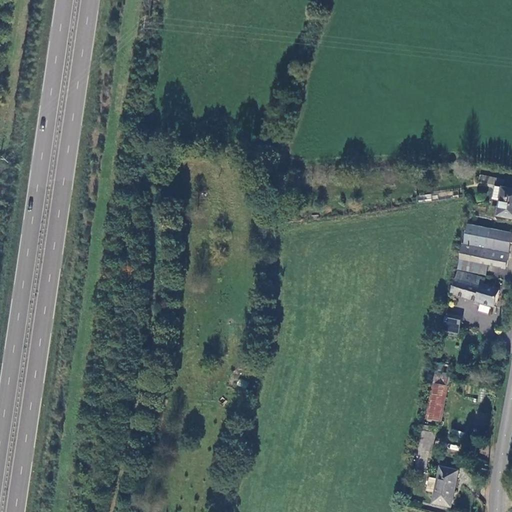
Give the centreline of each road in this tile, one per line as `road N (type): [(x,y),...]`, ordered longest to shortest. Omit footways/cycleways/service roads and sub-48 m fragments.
road 1 (trunk): [(13,511),(87,0)]
road 2 (trunk): [(61,0),(0,426)]
